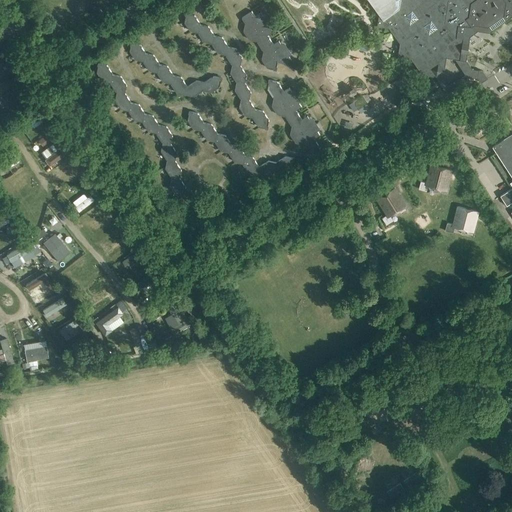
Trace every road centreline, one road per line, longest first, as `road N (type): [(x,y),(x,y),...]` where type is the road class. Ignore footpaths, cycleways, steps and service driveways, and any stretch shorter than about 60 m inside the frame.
road 1 (residential): [(484,88),(216,261),(193,268)]
road 2 (residential): [(193,268),(190,283),(144,311),(133,307),(18,144),(0,139)]
road 3 (residential): [(193,268),(176,257),(46,67)]
road 4 (residential): [(46,67),(147,0)]
